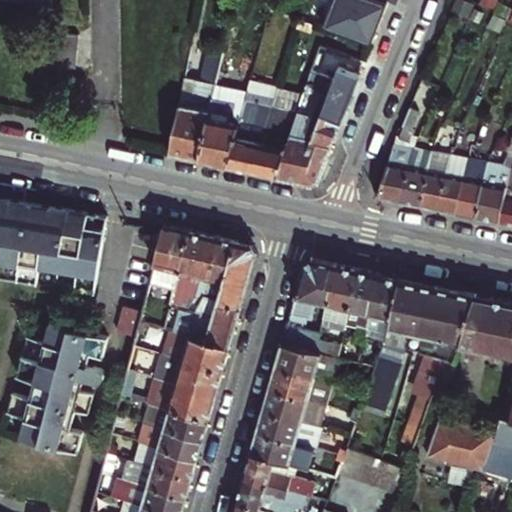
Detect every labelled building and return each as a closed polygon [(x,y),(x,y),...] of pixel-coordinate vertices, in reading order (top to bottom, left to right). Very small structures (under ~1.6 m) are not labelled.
[(388,2),(381,0),(336,0),(326,25),(372,43),(380,23),(388,2)] [(475,4),(466,0),(456,0),(452,11),(469,18),(475,4)] [(511,19),(511,15),(511,7),(499,2),(495,11),(511,19)] [(311,32),(314,24),(300,19),(297,27),(311,32)] [(75,68),(79,34),(47,31),(43,64),(59,66),(75,68)] [(321,45),(312,70),(323,74),(332,48),(321,45)] [(323,74),(312,70),(310,76),(317,78),(314,84),(319,86),(333,49),(332,48),(323,74)] [(224,52),(207,49),(201,80),(185,77),(170,150),(185,154),(200,157),(216,84),(224,52)] [(331,89),(323,110),(343,118),(357,82),(360,74),(339,66),(331,89)] [(314,84),(317,78),(310,76),(308,82),(314,84)] [(251,78),(248,91),(246,98),(273,103),(278,87),(278,84),(251,78)] [(323,110),(331,89),(319,86),(314,84),(308,82),(304,93),(299,110),(297,115),(319,120),(323,110)] [(246,98),(248,91),(216,84),(200,157),(214,160),(228,163),(246,98)] [(304,93),(278,87),(273,103),(272,104),(299,110),(304,93)] [(272,104),(273,103),(246,98),(228,163),(240,166),(253,169),(272,104)] [(297,115),(299,110),(272,104),(253,169),(265,171),(277,174),(297,115)] [(420,110),(411,106),(403,124),(401,134),(410,138),(412,133),(413,128),(420,110)] [(339,127),(343,118),(323,110),(319,120),(320,120),(314,137),(320,139),(333,144),(339,127)] [(313,182),(319,179),(326,161),(333,144),(320,139),(314,137),(320,120),(319,120),(297,115),(277,174),(313,182)] [(401,134),(399,143),(415,146),(417,134),(412,133),(410,138),(401,134)] [(415,146),(399,143),(395,142),(389,160),(388,160),(379,196),(390,198),(401,201),(408,164),(415,146)] [(420,205),(431,150),(415,146),(408,164),(401,201),(410,203),(420,205)] [(439,208),(450,153),(431,150),(420,205),(429,206),(439,208)] [(511,166),(511,164),(511,150),(510,150),(505,164),(489,160),(476,216),(488,219),(500,221),(511,166)] [(458,212),(470,157),(450,153),(439,208),(448,210),(458,212)] [(476,216),(489,160),(470,157),(458,212),(467,214),(476,216)] [(511,166),(500,221),(511,223),(511,166)] [(0,511),(0,267),(5,268),(1,290),(39,297),(43,277),(76,284),(73,302),(93,305),(107,225),(5,209),(0,208),(0,511)] [(172,303),(173,298),(190,237),(178,234),(165,232),(155,273),(163,276),(159,294),(163,295),(162,300),(172,303)] [(196,305),(202,285),(205,286),(211,264),(206,262),(211,241),(201,239),(190,237),(173,298),(196,305)] [(206,262),(211,264),(205,286),(210,287),(204,307),(219,310),(236,246),(230,244),(224,243),(211,241),(206,262)] [(243,248),(236,246),(219,310),(215,322),(237,328),(256,263),(252,251),(243,248)] [(317,263),(305,270),(293,315),(283,351),(316,359),(320,340),(321,333),(308,330),(313,306),(327,309),(331,289),(327,288),(332,266),(321,264),(317,263)] [(345,327),(357,272),(345,269),(332,266),(327,288),(331,289),(327,309),(322,330),(343,335),(345,327)] [(353,344),(362,346),(364,339),(378,277),(369,275),(357,272),(345,327),(357,330),(353,344)] [(155,273),(149,297),(162,300),(163,295),(159,294),(163,276),(155,273)] [(376,334),(379,321),(389,323),(398,281),(387,279),(378,277),(364,339),(370,341),(371,337),(375,338),(376,334)] [(412,284),(398,281),(389,323),(385,336),(383,346),(403,350),(420,286),(412,284)] [(456,350),(475,298),(459,294),(420,286),(403,350),(419,354),(419,356),(427,358),(413,395),(420,397),(405,445),(412,448),(430,396),(439,398),(456,350)] [(511,363),(511,306),(505,304),(475,298),(456,350),(511,363)] [(200,306),(197,316),(203,318),(215,322),(219,310),(204,307),(200,306)] [(197,316),(194,324),(201,326),(203,318),(197,316)] [(203,318),(201,326),(194,324),(189,342),(230,354),(234,340),(237,328),(215,322),(203,318)] [(379,321),(376,334),(385,336),(389,323),(379,321)] [(102,383),(100,380),(91,378),(94,367),(108,371),(114,351),(56,335),(50,356),(31,351),(21,388),(41,393),(35,412),(16,407),(11,425),(31,430),(26,447),(81,462),(87,441),(77,438),(81,422),(90,424),(96,406),(85,403),(88,391),(95,393),(96,393),(98,392),(99,391),(100,390),(101,389),(102,387),(102,386),(102,384),(102,383)] [(341,346),(320,340),(316,359),(322,361),(337,365),(341,346)] [(230,354),(189,342),(183,365),(223,376),(227,361),(230,354)] [(322,361),(316,359),(283,351),(280,362),(277,373),(315,383),(322,361)] [(393,353),(382,351),(379,365),(376,374),(373,381),(362,412),(372,416),(393,353)] [(165,369),(167,361),(161,359),(159,368),(165,369)] [(221,385),(223,376),(183,365),(175,391),(216,402),(221,385)] [(315,383),(277,373),(274,380),(270,395),(308,406),(315,383)] [(511,390),(502,423),(511,426),(511,390)] [(216,402),(175,391),(169,414),(209,425),(213,411),(216,402)] [(302,426),(308,406),(270,395),(268,402),(265,415),(302,426)] [(149,418),(157,420),(154,430),(204,444),(206,436),(209,425),(169,414),(154,410),(151,409),(149,418)] [(355,412),(353,419),(359,420),(361,415),(355,412)] [(493,433),(437,414),(423,456),(479,475),(493,433)] [(262,424),(258,438),(296,449),(298,444),(318,450),(323,433),(302,426),(265,415),(262,424)] [(150,444),(142,441),(140,448),(198,464),(202,452),(204,444),(154,430),(150,444)] [(296,449),(258,438),(256,447),(252,460),(290,471),(309,477),(316,454),(296,449)] [(196,472),(198,464),(140,448),(138,456),(145,458),(142,468),(193,483),(196,472)] [(339,476),(350,480),(359,456),(348,451),(346,456),(344,462),(342,468),(339,476)] [(350,480),(364,486),(374,461),(359,456),(350,480)] [(249,470),(245,484),(290,497),(306,501),(310,490),(287,483),(290,471),(252,460),(249,470)] [(364,486),(376,490),(386,466),(374,461),(364,486)] [(376,490),(389,495),(398,470),(386,466),(376,490)] [(190,491),(193,483),(142,468),(138,483),(130,481),(129,486),(187,502),(190,491)] [(408,487),(403,472),(398,470),(389,495),(403,501),(408,487)] [(286,508),(290,497),(245,484),(242,496),(238,509),(248,511),(281,511),(283,508),(286,508)] [(126,494),(134,496),(131,508),(146,511),(184,511),(185,510),(187,502),(129,486),(126,494)]
